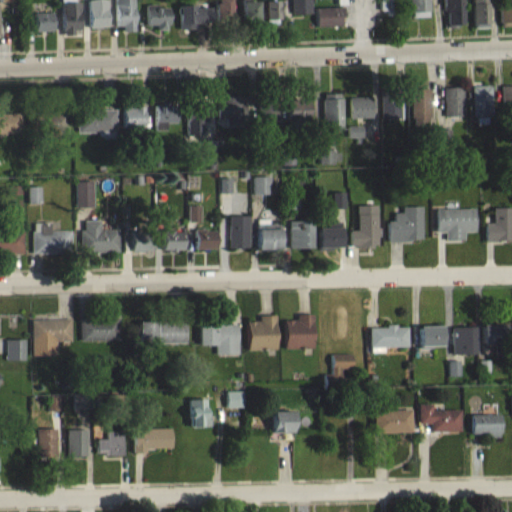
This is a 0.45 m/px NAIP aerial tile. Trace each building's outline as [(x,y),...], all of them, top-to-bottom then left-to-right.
[(76,0),(67,0),(59,0),(61,42),(72,41),(72,35),(77,34),(76,0)] [(113,0),(115,35),(133,34),(131,0),(113,0)] [(309,0),(289,0),(290,19),(310,19),(309,0)] [(407,0),(408,23),(428,22),(426,0),(407,0)] [(486,0),(470,0),(472,33),(488,32),(486,0)] [(212,1),(213,26),(229,25),(228,1),(212,1)] [(463,31),(462,1),(444,2),(445,32),(463,31)] [(87,33),(106,32),(105,4),(86,4),(87,33)] [(257,27),(256,5),(240,5),(240,27),(257,27)] [(263,6),(263,31),(277,30),(277,6),(263,6)] [(499,31),(511,30),(511,6),(498,7),(499,31)] [(166,13),(151,13),(151,10),(143,11),(144,30),(155,30),(155,35),(167,35),(166,13)] [(208,11),(177,12),(177,35),(194,34),(193,28),(209,28),(208,11)] [(341,12),(314,13),(314,32),(342,31),(341,12)] [(51,17),(33,18),(33,37),(52,36),(51,17)] [(511,119),(511,90),(501,91),(502,120),(511,119)] [(471,92),(471,122),(491,121),(490,91),(471,92)] [(462,122),(463,93),(443,93),(443,122),(462,122)] [(409,94),(410,135),(429,134),(428,94),(409,94)] [(341,134),(340,98),(321,99),(322,135),(341,134)] [(224,102),(224,107),(216,107),(216,124),(224,124),(225,130),(244,130),(243,101),(224,102)] [(399,124),(399,102),(380,101),(380,123),(399,124)] [(371,123),(371,102),(347,102),(348,123),(371,123)] [(307,106),(285,106),(286,126),(307,126),(307,106)] [(174,128),(174,109),(153,109),(153,136),(165,136),(165,128),(174,128)] [(276,129),(276,110),(254,111),(254,130),(276,129)] [(143,111),(121,111),(121,133),(143,133),(143,111)] [(76,116),(76,138),(116,137),(115,115),(76,116)] [(67,138),(66,116),(39,116),(40,138),(67,138)] [(199,128),(206,127),(206,116),(185,117),(186,141),(199,141),(199,128)] [(0,138),(20,138),(19,118),(0,118),(0,138)] [(361,131),(346,131),(346,142),(361,143),(361,131)] [(317,169),(333,170),(333,155),(318,155),(317,169)] [(268,200),(268,182),(251,182),(251,200),(268,200)] [(228,183),(218,183),(218,198),(229,198),(228,183)] [(90,187),(74,187),(75,213),(91,212),(90,187)] [(26,209),(39,208),(39,192),(26,192),(26,209)] [(343,213),(342,197),(330,198),(330,214),(343,213)] [(355,211),(356,236),(348,236),(349,253),(376,252),(375,210),(355,211)] [(198,227),(198,211),(186,211),(186,227),(198,227)] [(386,226),(386,247),(421,246),(421,211),(401,212),(401,218),(392,219),(392,226),(386,226)] [(492,228),(484,228),(484,247),(511,246),(511,220),(511,212),(492,213),(492,228)] [(434,215),(435,237),(444,237),(445,246),(463,246),(463,237),(475,236),(474,214),(434,215)] [(247,254),(247,221),(227,221),(227,254),(247,254)] [(256,255),(279,255),(278,228),(268,228),(268,224),(255,224),(256,255)] [(311,254),(311,226),(287,226),(287,253),(311,254)] [(30,259),(69,259),(69,236),(48,236),(48,228),(31,228),(30,259)] [(317,254),(340,253),(339,233),(316,233),(317,254)] [(118,235),(78,235),(78,258),(118,257),(118,235)] [(129,257),(150,256),(149,235),(129,236),(129,257)] [(182,257),(183,236),(162,235),(161,256),(182,257)] [(215,254),(215,235),(193,235),(194,254),(215,254)] [(0,259),(22,259),(21,237),(0,237),(0,259)] [(311,354),(311,319),(294,319),(295,325),(282,325),(282,354),(311,354)] [(244,327),(245,355),(274,354),(273,320),(256,321),(257,326),(244,327)] [(78,324),(78,346),(118,346),(117,323),(78,324)] [(70,324),(30,325),(31,361),(55,360),(55,347),(70,347),(70,324)] [(137,326),(137,349),(184,348),(184,325),(137,326)] [(197,351),(213,350),(213,360),(236,359),(236,329),(196,330),(197,351)] [(505,330),(481,330),(481,349),(504,350),(505,330)] [(407,352),(407,331),(369,332),(369,357),(383,357),(383,352),(407,352)] [(417,331),(418,351),(442,351),(442,331),(417,331)] [(451,332),(452,360),(475,359),(474,332),(451,332)] [(24,344),(6,345),(6,366),(24,365),(24,344)] [(329,360),(329,379),(321,380),(322,393),(339,392),(339,374),(350,374),(350,359),(329,360)] [(223,397),(224,413),(240,413),(240,396),(223,397)] [(90,399),(71,400),(72,415),(90,414),(90,399)] [(59,401),(48,401),(48,416),(59,416),(59,401)] [(415,401),(429,401),(429,406),(457,407),(457,428),(428,428),(428,420),(416,420),(416,417),(415,417),(415,401)] [(203,404),(187,405),(187,432),(208,432),(208,422),(204,422),(203,404)] [(371,407),(371,430),(409,428),(409,406),(371,407)] [(468,411),(498,410),(498,430),(496,430),(496,434),(484,434),(484,430),(468,430),(468,411)] [(292,437),(291,416),(270,417),(270,438),(292,437)] [(170,454),(170,433),(132,433),(132,458),(145,458),(145,454),(170,454)] [(36,463),(56,462),(55,434),(35,434),(36,463)] [(66,462),(86,461),(85,434),(65,435),(66,462)] [(122,460),(122,436),(105,436),(105,444),(96,444),(96,460),(122,460)]
